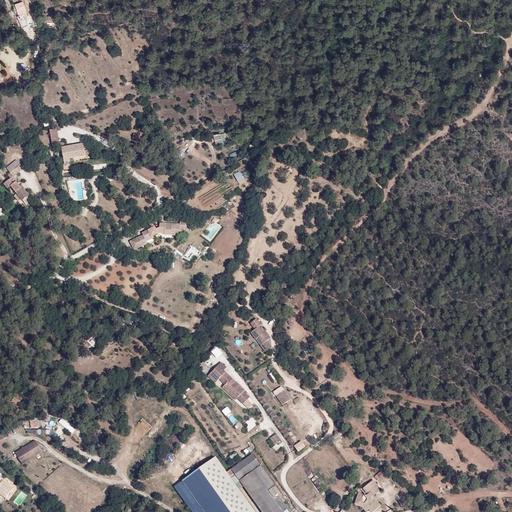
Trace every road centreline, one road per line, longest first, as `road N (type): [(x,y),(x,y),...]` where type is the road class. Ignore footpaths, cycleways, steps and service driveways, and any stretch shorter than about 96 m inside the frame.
road 1 (track): [(511,35),(489,99),(399,170),(381,206),(324,257),(302,315),(365,382),(407,401),(474,402),(511,432)]
road 2 (track): [(0,296),(53,277),(68,256),(158,209),(156,187),(123,165),(115,145),(74,129),(67,134)]
road 3 (unclassified): [(310,511),(283,476),(331,425),(275,363)]
road 4 (unclassified): [(176,511),(127,481),(104,480),(46,449)]
